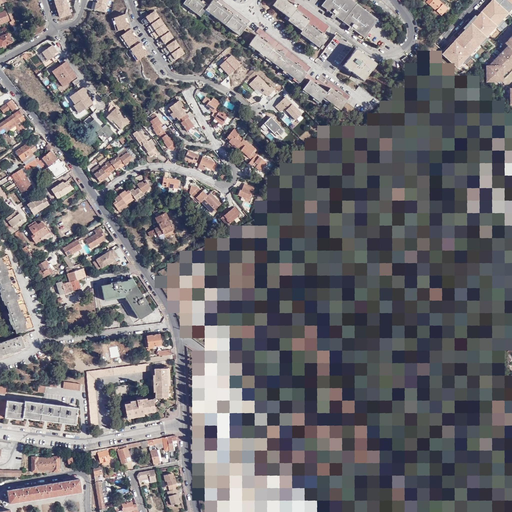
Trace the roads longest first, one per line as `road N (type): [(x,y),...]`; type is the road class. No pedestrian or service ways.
road 1 (tertiary): [(185,422),(180,339),(167,299),(0,70)]
road 2 (residential): [(0,428),(87,439),(185,422)]
